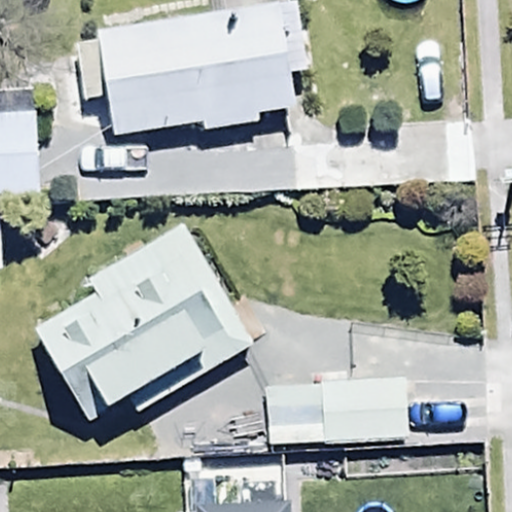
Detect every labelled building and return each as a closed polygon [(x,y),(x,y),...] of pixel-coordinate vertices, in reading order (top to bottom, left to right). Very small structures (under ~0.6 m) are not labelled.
[(101,105),(108,143),(196,126),(198,136),(256,125),(255,118),(292,111),(286,81),(302,78),(288,4),(74,45),(86,108),(101,105)] [(29,115),(0,116),(0,199),(36,197),(29,115)] [(396,143),(294,148),(286,149),(288,196),(398,190),(396,143)] [(86,298),(28,335),(83,431),(121,408),(131,424),(252,349),(177,226),(79,286),(86,298)] [(237,420),(239,450),(319,446),(319,453),(408,448),(404,384),(348,387),(347,373),(302,376),(302,389),(259,392),(261,419),(237,420)] [(212,511),(282,511),(282,508),(267,509),(266,486),(212,489),(212,511)]
